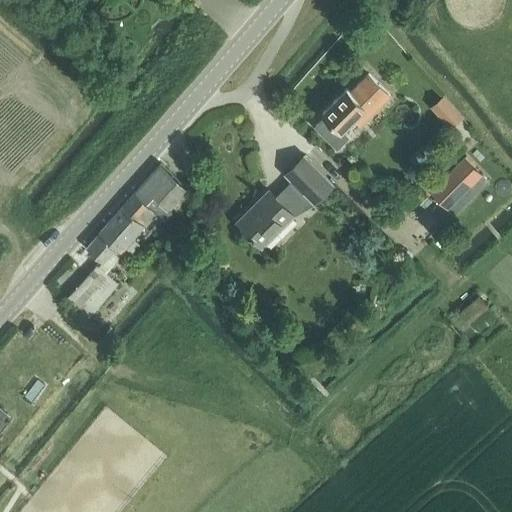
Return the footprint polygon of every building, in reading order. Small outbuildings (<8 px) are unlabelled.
[(341,131),(354,118),(360,125),(390,95),(368,73),(350,91),(347,88),(323,112),(341,131)] [(459,113),(441,92),(428,104),(446,125),(459,113)] [(303,191),(314,202),(319,207),(333,194),(328,188),(333,183),(305,155),(286,174),(292,180),(275,196),(269,190),(238,221),(262,245),(293,214),(287,208),(303,191)] [(160,162),(106,223),(128,243),(129,242),(134,246),(138,242),(133,237),(156,211),(164,219),(172,210),(170,208),(188,187),(160,162)] [(430,191),(448,209),(472,186),(454,168),(430,191)] [(106,223),(87,245),(103,259),(112,250),(117,255),(126,245),(131,250),(134,246),(129,242),(128,243),(106,223)] [(88,315),(117,281),(96,262),(65,295),(88,315)] [(479,296),(460,312),(469,322),(488,306),(479,296)] [(359,316),(361,323),(368,325),(374,319),(371,311),(364,310),(359,316)]
